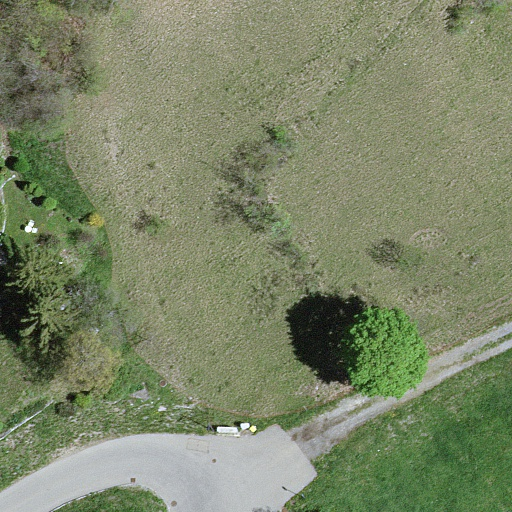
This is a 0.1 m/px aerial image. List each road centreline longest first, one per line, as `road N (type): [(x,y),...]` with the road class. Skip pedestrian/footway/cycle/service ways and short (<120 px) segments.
road 1 (track): [(197,483),(511,332)]
road 2 (residential): [(206,511),(197,483),(176,462),(126,457),(79,468),(8,511)]
